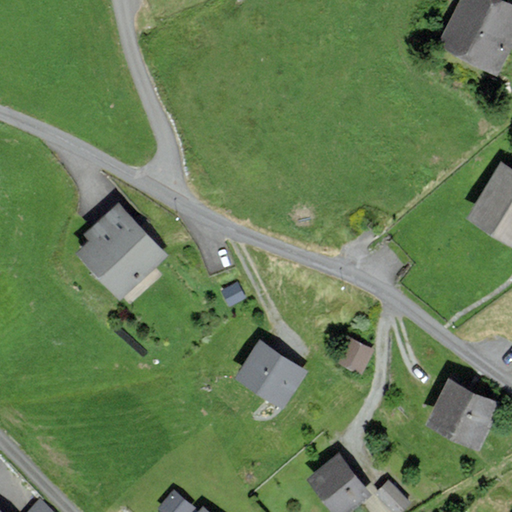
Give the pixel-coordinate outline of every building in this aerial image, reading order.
[(511,37),(511,6),(500,0),(462,0),(443,37),(497,66),(511,37)] [(511,166),(501,160),(470,212),(511,236),(511,166)] [(165,253),(118,200),(87,228),(92,235),(80,246),(122,292),(165,253)] [(371,349),(348,338),(338,358),(361,369),(371,349)] [(300,365),(259,340),(239,372),(280,397),(300,365)] [(496,399),(449,377),(429,418),(477,440),(496,399)] [(340,511),(369,490),(338,452),(309,475),(338,511),(340,511)] [(409,500),(388,479),(376,490),(397,511),(409,500)] [(169,511),(185,511),(194,502),(174,486),(160,504),(169,511)] [(25,511),(4,511),(0,508),(0,511),(52,511),(38,499),(25,511)]
